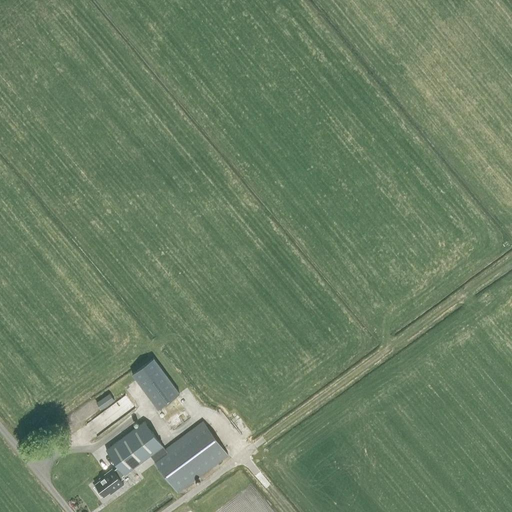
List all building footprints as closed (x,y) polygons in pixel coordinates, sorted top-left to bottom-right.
[(132,374),(158,409),(179,393),(154,358),(132,374)] [(109,393),(96,402),(101,410),(114,401),(109,393)] [(125,416),(135,407),(125,395),(114,405),(125,416)] [(144,421),(105,449),(118,467),(124,474),(124,475),(150,455),(162,446),(144,421)] [(162,446),(150,455),(177,492),(228,455),(202,421),(165,449),(162,446)] [(47,447),(56,440),(52,434),(43,441),(47,447)] [(104,477),(94,484),(96,486),(94,487),(101,496),(102,495),(103,496),(109,492),(110,494),(123,484),(121,480),(123,478),(122,476),(124,474),(118,467),(113,470),(112,469),(103,476),(104,477)]
